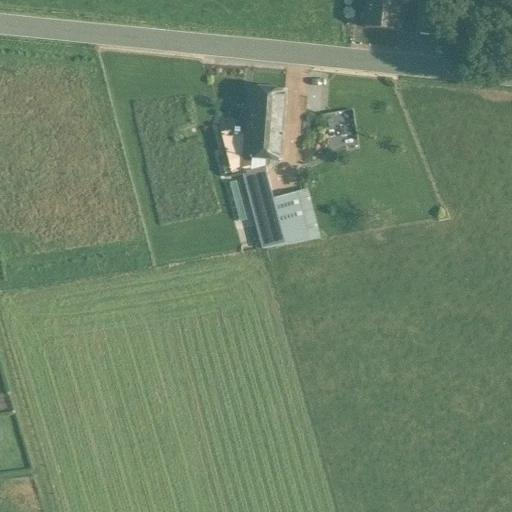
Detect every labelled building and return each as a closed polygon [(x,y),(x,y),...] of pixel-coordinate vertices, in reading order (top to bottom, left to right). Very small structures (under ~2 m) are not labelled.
[(367,0),(364,29),(396,32),(399,3),(408,3),(408,0),(367,0)] [(432,5),(418,3),(414,34),(438,37),(432,5)] [(286,93),(251,90),(249,109),(242,109),(241,121),(248,121),(247,133),(240,132),(240,130),(235,130),(235,132),(232,132),(243,174),(265,168),(267,136),(282,137),(286,93)] [(325,112),(327,146),(356,145),(354,110),(325,112)] [(232,132),(221,135),(232,177),(243,174),(232,132)] [(265,168),(243,174),(252,205),(273,199),(265,168)] [(273,199),(252,205),(263,250),(306,243),(294,194),(273,199)]
